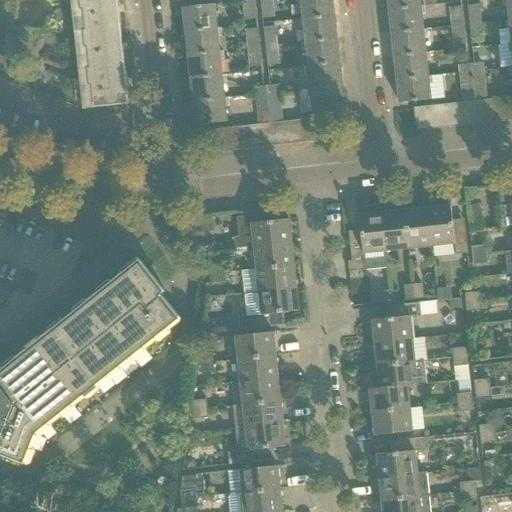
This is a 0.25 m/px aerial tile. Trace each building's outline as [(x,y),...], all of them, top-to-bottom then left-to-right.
[(91,86),(93,109),(128,105),(116,0),(78,0),(80,10),(82,10),(85,31),(83,31),(84,48),(87,48),(89,69),(87,69),(88,86),(91,86)] [(272,0),(262,0),(260,0),(262,19),(274,18),(272,0)] [(300,0),(303,19),(335,15),(332,0),(300,0)] [(388,0),(389,9),(421,6),(421,7),(437,6),(436,0),(388,0)] [(254,1),(242,2),(244,21),(256,20),(254,1)] [(182,7),(185,31),(216,28),(214,4),(182,7)] [(479,5),(467,6),(468,9),(468,11),(469,24),(481,23),(479,6),(479,5)] [(389,9),(392,33),(423,29),(421,6),(389,9)] [(462,7),(449,8),(451,26),(452,26),(455,26),(464,25),(462,8),(462,7)] [(303,19),(306,42),(337,39),(335,15),(303,19)] [(481,23),(469,24),(472,44),(484,42),(481,23)] [(452,26),(451,26),(453,46),(454,46),(466,44),(464,25),(455,26),(452,26)] [(263,28),(265,47),(277,46),(274,26),(263,28)] [(185,31),(188,55),(219,51),(216,28),(185,31)] [(246,30),(248,48),(259,47),(257,28),(246,30)] [(392,33),(394,56),(426,52),(423,29),(392,33)] [(306,42),(308,65),(340,62),(337,39),(306,42)] [(277,46),(265,47),(267,66),(279,64),(277,46)] [(259,47),(248,48),(250,68),(261,66),(259,47)] [(188,55),(190,78),(221,75),(219,51),(188,55)] [(394,56),(397,79),(429,76),(426,52),(394,56)] [(308,65),(311,89),(343,85),(340,62),(308,65)] [(483,63),(471,64),(472,71),(484,70),(483,63)] [(459,65),(458,65),(459,72),(460,72),(465,72),(472,71),(471,64),(459,65)] [(484,70),(472,71),(473,80),(473,82),(475,98),(475,101),(487,99),(487,97),(484,70)] [(460,72),(459,72),(462,102),(475,101),(475,98),(473,82),(473,80),(472,71),(465,72),(460,72)] [(190,78),(193,101),(224,98),(221,75),(190,78)] [(429,76),(397,79),(400,103),(420,101),(444,98),(442,76),(429,77),(429,76)] [(266,86),(267,93),(267,94),(281,92),(280,85),(266,86)] [(343,85),(311,89),(313,112),(345,109),(343,85)] [(282,107),(281,92),(267,94),(270,122),(283,120),(282,107)] [(267,93),(256,94),(259,123),(270,122),(267,94),(267,93)] [(511,97),(502,99),(504,121),(511,120),(511,97)] [(224,98),(193,101),(196,125),(227,122),(224,98)] [(502,99),(491,100),(493,122),(504,121),(502,99)] [(491,100),(480,101),(482,123),(493,122),(491,100)] [(480,101),(469,102),(471,125),(482,123),(480,101)] [(469,102),(458,104),(460,126),(471,125),(469,102)] [(458,104),(447,105),(449,127),(460,126),(458,104)] [(447,105),(436,106),(438,128),(449,127),(447,105)] [(436,106),(425,107),(427,129),(438,128),(436,106)] [(425,107),(414,108),(416,130),(427,129),(425,107)] [(332,117),(321,118),(323,141),(334,140),(332,117)] [(321,118),(310,119),(312,142),(323,141),(321,118)] [(310,119),(298,120),(301,143),(312,142),(310,119)] [(298,120),(287,121),(290,144),(301,143),(298,120)] [(287,121),(276,123),(279,146),(290,144),(287,121)] [(276,123),(265,124),(268,147),(279,146),(276,123)] [(265,124),(254,125),(257,148),(268,147),(265,124)] [(254,125),(243,126),(245,149),(257,148),(254,125)] [(243,126),(232,127),(234,150),(245,149),(243,126)] [(232,127),(221,129),(223,152),(234,150),(232,127)] [(223,152),(221,129),(210,130),(212,153),(223,152)] [(501,230),(511,229),(511,183),(498,185),(501,207),(498,207),(501,230)] [(451,206),(428,209),(432,247),(455,245),(456,255),(468,254),(465,227),(453,228),(451,206)] [(428,209),(405,211),(409,249),(432,247),(428,209)] [(234,238),(235,249),(253,247),(291,243),(289,220),(267,222),(266,210),(239,213),(239,218),(236,218),(239,237),(234,238)] [(405,211),(382,213),(386,251),(409,249),(405,211)] [(386,251),(382,213),(359,216),(361,238),(349,239),(352,266),(364,265),(365,270),(388,268),(386,251)] [(253,247),(256,270),(294,265),(291,243),(253,247)] [(471,247),(472,256),(487,255),(486,246),(471,247)] [(487,255),(472,256),(473,265),(488,264),(487,255)] [(0,375),(0,454),(23,464),(35,432),(179,317),(156,288),(160,285),(142,263),(0,375)] [(209,266),(210,275),(224,273),(223,264),(209,266)] [(256,270),(258,292),(296,288),(294,265),(256,270)] [(224,273),(210,275),(211,284),(225,282),(224,273)] [(421,284),(413,285),(415,300),(423,299),(421,284)] [(415,300),(413,285),(404,286),(405,301),(415,300)] [(296,288),(258,292),(244,294),(247,317),(239,318),(240,330),(278,326),(277,314),(299,312),(296,288)] [(465,293),(464,293),(465,303),(467,303),(480,301),(479,291),(465,293)] [(461,299),(449,300),(450,313),(462,312),(461,299)] [(467,303),(465,303),(466,311),(467,311),(468,311),(481,309),(480,301),(467,303)] [(372,321),(374,344),(412,339),(410,317),(421,315),(420,303),(392,306),(394,318),(372,321)] [(235,337),(238,360),(275,356),(273,333),(235,337)] [(374,344),(377,366),(415,362),(412,339),(374,344)] [(466,347),(451,349),(452,358),(453,358),(454,358),(455,358),(467,356),(466,347)] [(213,363),(212,353),(198,355),(199,364),(213,363)] [(238,360),(240,383),(278,378),(275,356),(238,360)] [(453,358),(452,358),(453,367),(454,367),(456,367),(468,365),(467,356),(455,358),(454,358),(453,358)] [(372,381),(373,389),(407,386),(426,384),(424,361),(415,362),(377,366),(378,381),(372,381)] [(199,364),(200,373),(214,371),(213,363),(199,364)] [(240,383),(243,405),(280,401),(278,378),(240,383)] [(489,388),(488,379),(474,381),(475,389),(489,388)] [(373,389),(369,390),(372,413),(410,409),(408,391),(407,387),(407,386),(373,389)] [(475,389),(476,399),(490,397),(489,388),(475,389)] [(458,395),(456,395),(457,403),(458,403),(461,403),(472,402),(471,393),(459,394),(458,395)] [(192,401),(191,401),(192,411),(193,411),(207,409),(206,400),(192,401)] [(235,429),(245,428),(283,423),(280,401),(243,405),(233,406),(235,429)] [(458,403),(457,403),(458,413),(460,413),(473,411),(472,402),(461,403),(458,403)] [(193,411),(192,411),(193,419),(194,419),(195,419),(208,418),(207,409),(193,411)] [(410,409),(372,413),(374,436),(412,432),(410,409)] [(283,423),(245,428),(248,451),(236,452),(237,454),(228,454),(229,466),(265,462),(264,450),(285,447),(283,423)] [(495,433),(494,424),(479,426),(480,435),(495,433)] [(496,442),(495,433),(480,435),(481,444),(496,442)] [(376,455),(379,478),(417,474),(414,451),(425,450),(424,438),(417,439),(397,441),(398,453),(376,455)] [(164,443),(157,448),(165,457),(171,452),(164,443)] [(195,459),(185,460),(186,469),(196,468),(195,459)] [(227,472),(230,495),(280,489),(277,466),(257,468),(227,472)] [(379,478),(381,501),(430,496),(428,473),(417,474),(379,478)] [(76,476),(75,488),(95,490),(96,478),(76,476)] [(196,489),(197,498),(203,498),(205,494),(205,484),(201,478),(180,480),(181,491),(196,489)] [(460,483),(461,492),(475,491),(474,482),(460,483)] [(197,498),(196,489),(181,491),(182,500),(197,498)] [(228,511),(280,511),(282,511),(280,489),(230,495),(227,497),(228,511)] [(475,491),(461,492),(462,501),(476,500),(475,491)] [(381,501),(382,511),(431,511),(430,496),(381,501)] [(182,500),(183,509),(198,507),(197,498),(182,500)]
